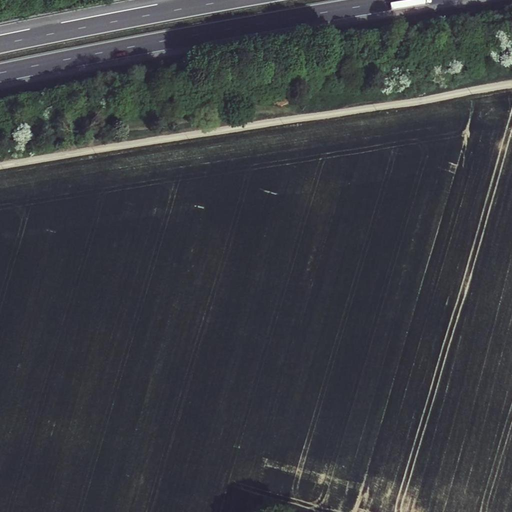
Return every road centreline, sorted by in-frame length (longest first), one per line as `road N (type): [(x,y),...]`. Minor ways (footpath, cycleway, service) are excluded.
road 1 (track): [(0,167),(511,86)]
road 2 (motorway): [(0,74),(405,0)]
road 3 (motorway): [(226,0),(0,43)]
